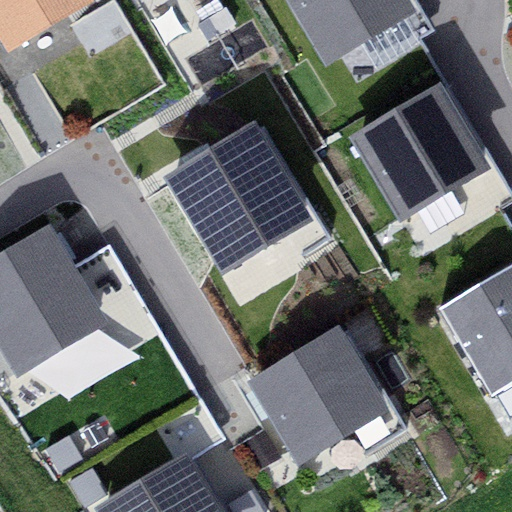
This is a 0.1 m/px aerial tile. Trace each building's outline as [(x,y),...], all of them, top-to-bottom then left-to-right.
[(0,0),(0,24),(12,44),(82,3),(80,0),(0,0)] [(292,0),(328,59),(405,13),(397,0),(292,0)] [(410,228),(488,182),(436,97),(359,143),(410,228)] [(225,268),(302,222),(251,136),(173,182),(225,268)] [(0,336),(20,370),(97,324),(46,238),(0,265),(0,336)] [(511,269),(440,312),(507,424),(511,420),(511,269)] [(309,472),(386,425),(335,340),(257,386),(309,472)] [(209,511),(182,466),(104,511),(209,511)]
